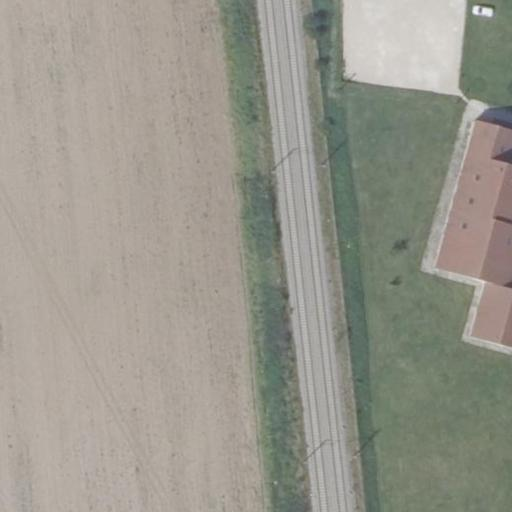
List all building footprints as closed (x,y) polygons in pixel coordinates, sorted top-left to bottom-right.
[(352,0),(351,26),(384,28),(384,0),(352,0)] [(446,32),(478,33),(479,2),(446,1),(446,32)] [(352,67),(353,98),(385,98),(385,66),(352,67)] [(511,111),(511,80),(494,75),(485,103),(511,111)] [(482,287),(468,341),(511,353),(511,230),(484,228),(489,222),(511,223),(511,168),(507,167),(511,148),(511,132),(474,122),(432,274),(482,287)] [(353,159),(387,158),(386,127),(353,128),(353,159)] [(359,211),(391,210),(390,185),(358,186),(359,211)] [(361,251),(373,251),(373,230),(361,230),(361,251)] [(425,313),(456,316),(460,285),(428,281),(425,313)] [(359,320),(410,318),(409,291),(358,293),(359,320)] [(499,387),(507,358),(476,350),(468,379),(499,387)] [(374,369),(378,404),(409,400),(405,366),(374,369)] [(439,408),(440,439),(471,438),(470,407),(439,408)] [(511,446),(511,408),(504,408),(499,444),(511,446)] [(511,459),(496,455),(488,491),(511,496),(511,459)] [(384,511),(417,511),(414,487),(382,492),(384,511)] [(442,491),(442,511),(473,511),(472,490),(442,491)]
